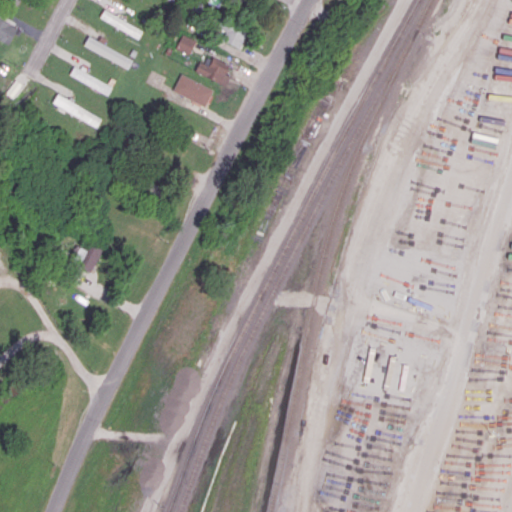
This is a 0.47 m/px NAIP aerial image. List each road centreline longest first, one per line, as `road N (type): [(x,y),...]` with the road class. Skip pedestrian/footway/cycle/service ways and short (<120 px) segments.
road 1 (residential): [(312,0),(103,394),(58,511)]
road 2 (residential): [(0,367),(26,343),(63,340),(103,394)]
